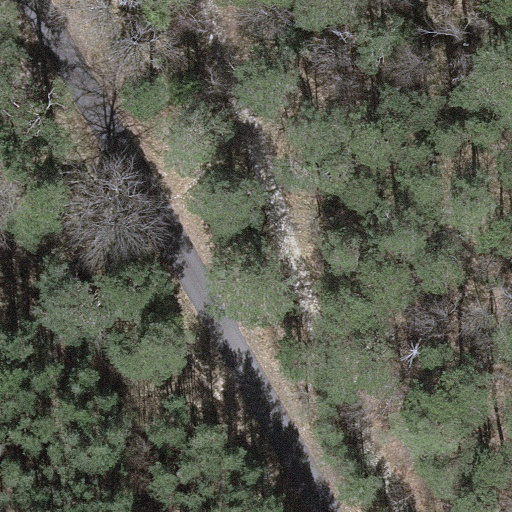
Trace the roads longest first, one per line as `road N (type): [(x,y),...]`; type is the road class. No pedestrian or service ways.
road 1 (track): [(332,511),(29,0)]
road 2 (track): [(408,511),(188,0)]
